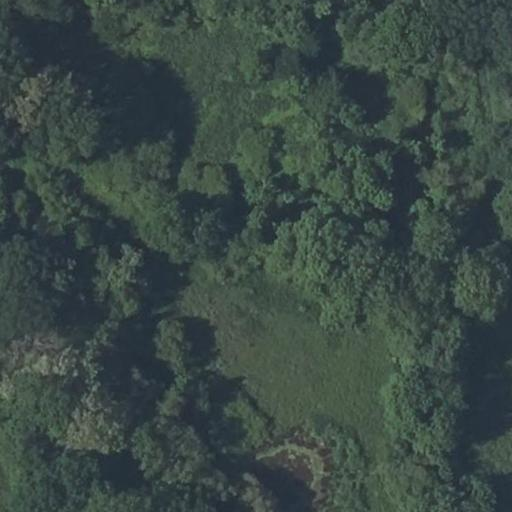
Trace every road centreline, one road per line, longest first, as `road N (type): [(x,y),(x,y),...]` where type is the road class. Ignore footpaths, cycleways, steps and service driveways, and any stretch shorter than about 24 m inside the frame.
road 1 (track): [(429,0),(478,238)]
road 2 (track): [(0,385),(36,511)]
